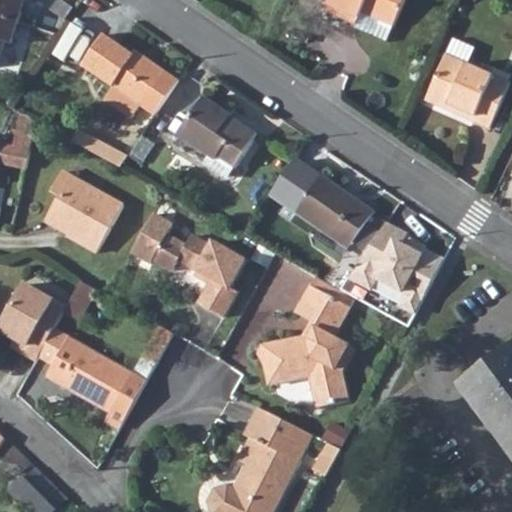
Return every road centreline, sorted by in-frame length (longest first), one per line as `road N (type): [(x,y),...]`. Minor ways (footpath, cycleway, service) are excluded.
road 1 (residential): [(160,0),(511,243)]
road 2 (residential): [(94,498),(138,427),(199,396)]
road 3 (residential): [(0,406),(94,498)]
